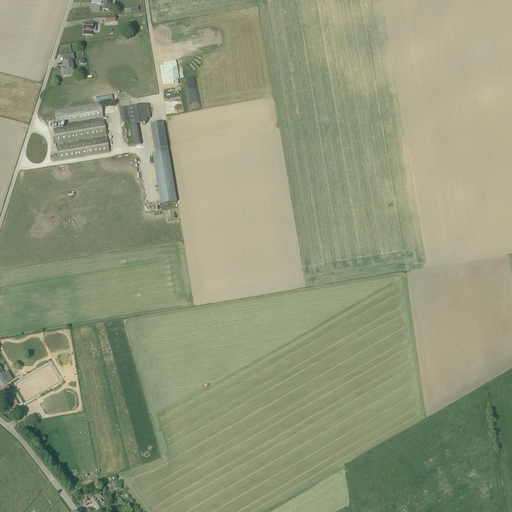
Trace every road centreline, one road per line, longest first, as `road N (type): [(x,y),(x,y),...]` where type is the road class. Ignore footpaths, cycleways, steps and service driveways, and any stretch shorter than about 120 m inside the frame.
road 1 (unclassified): [(0,220),(71,0)]
road 2 (unclassified): [(80,511),(0,415)]
